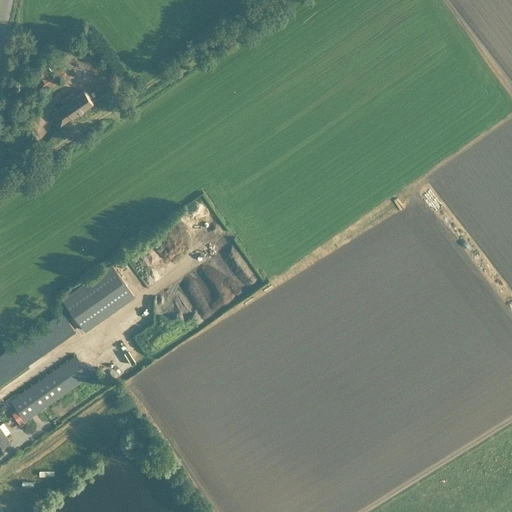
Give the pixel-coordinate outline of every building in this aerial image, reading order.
[(52,66),(37,76),(44,87),(59,77),(52,66)] [(48,109),(58,123),(91,100),(81,86),(48,109)] [(63,296),(86,329),(134,295),(110,262),(63,296)] [(61,307),(0,350),(0,381),(76,326),(61,307)] [(3,406),(24,437),(58,414),(51,405),(92,377),(71,346),(4,392),(10,401),(3,406)]
